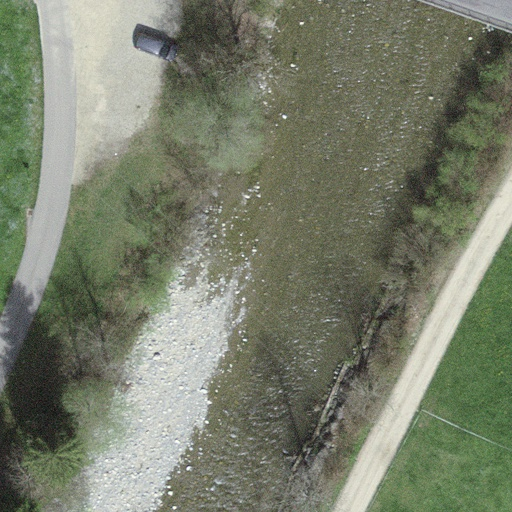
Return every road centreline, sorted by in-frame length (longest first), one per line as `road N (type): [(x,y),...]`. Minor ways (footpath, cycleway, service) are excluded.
road 1 (track): [(511,189),(347,511)]
road 2 (track): [(53,0),(54,185),(40,248),(0,351)]
